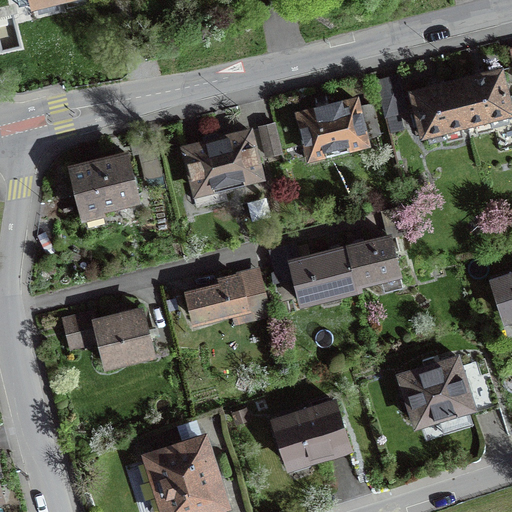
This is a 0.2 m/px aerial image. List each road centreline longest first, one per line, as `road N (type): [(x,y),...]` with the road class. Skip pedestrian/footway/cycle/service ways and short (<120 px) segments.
road 1 (residential): [(30,123),(511,7)]
road 2 (residential): [(56,511),(5,311),(30,123)]
road 3 (residential): [(396,511),(511,475)]
